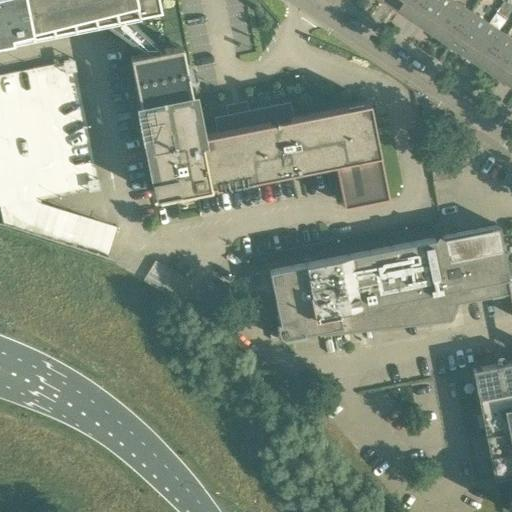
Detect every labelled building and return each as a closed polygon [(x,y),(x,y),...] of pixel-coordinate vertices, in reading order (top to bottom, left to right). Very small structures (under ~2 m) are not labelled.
[(0,0),(0,40),(160,8),(158,0),(0,0)] [(387,0),(400,8),(405,0),(387,0)] [(405,0),(400,8),(417,20),(430,0),(405,0)] [(453,0),(430,0),(417,20),(434,31),(454,1),(453,0)] [(454,1),(434,31),(452,42),(472,12),(454,1)] [(472,12),(452,42),(469,54),(489,24),(472,12)] [(489,24),(469,54),(486,65),(506,35),(489,24)] [(511,39),(506,35),(486,65),(503,76),(511,62),(511,39)] [(182,45),(130,56),(158,197),(210,187),(210,185),(214,184),(214,186),(334,162),(342,205),(388,196),(369,101),(294,116),(293,108),(250,116),(248,106),(233,109),(236,119),(221,122),(223,130),(203,134),(204,136),(200,137),(182,45)] [(511,62),(503,76),(511,82),(511,62)] [(438,133),(435,141),(451,146),(454,138),(438,133)] [(447,151),(428,155),(434,183),(453,179),(447,151)] [(498,226),(269,271),(282,337),(511,292),(498,226)] [(511,314),(511,295),(511,293),(499,296),(504,317),(511,314)] [(511,360),(471,369),(475,388),(493,478),(511,473),(511,360)]
